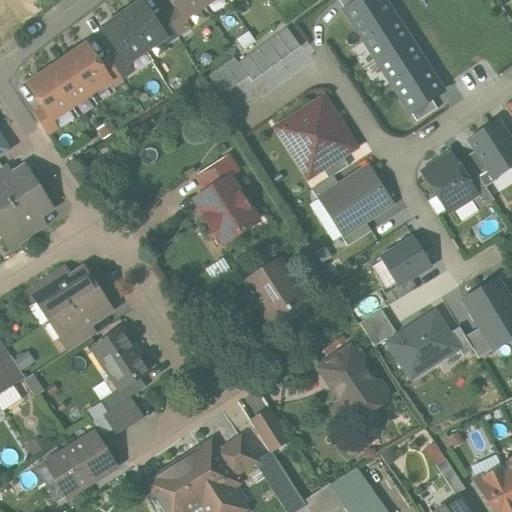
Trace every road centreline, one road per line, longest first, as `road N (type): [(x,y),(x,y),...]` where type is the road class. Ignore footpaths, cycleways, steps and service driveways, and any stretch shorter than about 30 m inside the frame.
road 1 (residential): [(90,233),(120,256),(212,405),(132,452)]
road 2 (residential): [(243,125),(324,70),(390,166)]
road 3 (residential): [(90,233),(0,87)]
road 4 (residential): [(511,83),(390,166)]
road 5 (residential): [(390,166),(461,273)]
